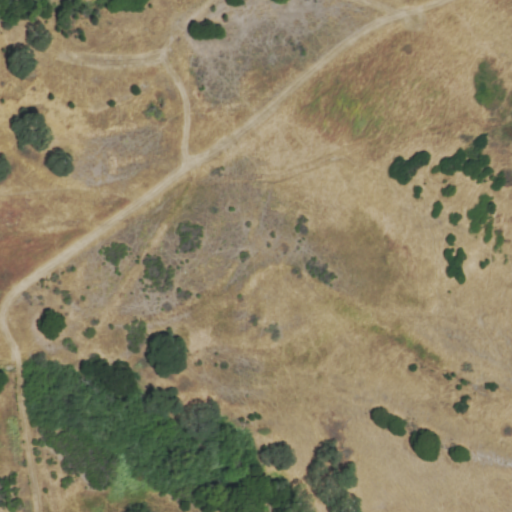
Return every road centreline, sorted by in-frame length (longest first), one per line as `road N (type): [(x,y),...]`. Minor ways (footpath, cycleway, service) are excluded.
road 1 (track): [(443,0),(366,32),(322,62),(9,297),(2,318),(19,363),(37,511)]
road 2 (track): [(182,170),(173,39),(190,10),(208,0),(390,21)]
